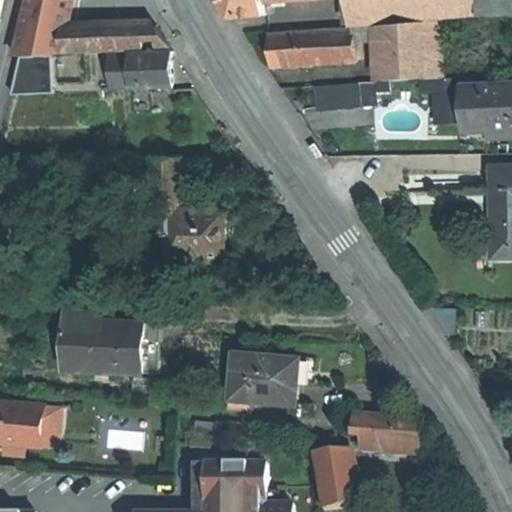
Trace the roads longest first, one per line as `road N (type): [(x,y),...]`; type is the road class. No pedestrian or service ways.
road 1 (secondary): [(188,0),(273,137),(469,413),(511,505)]
road 2 (unknown): [(389,300),(331,324),(187,323)]
road 3 (unknown): [(308,186),(347,171),(494,168)]
